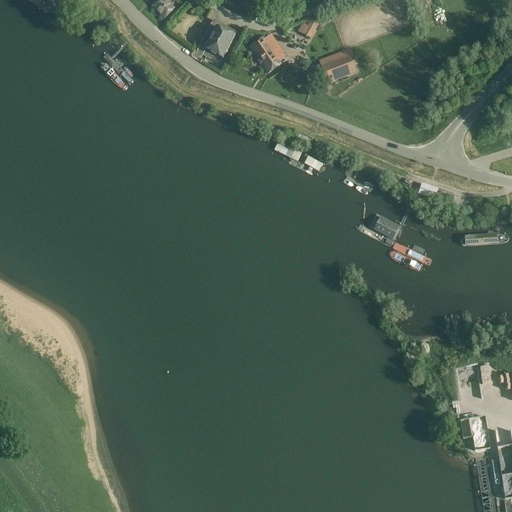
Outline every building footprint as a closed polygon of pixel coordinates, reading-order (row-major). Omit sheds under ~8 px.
[(158,0),(152,6),(164,19),(174,9),(168,3),(170,0),(158,0)] [(415,0),(420,13),(430,9),(427,0),(415,0)] [(427,30),(437,25),(429,10),(419,15),(427,30)] [(197,51),(225,66),(241,35),(213,20),(197,51)] [(309,20),(304,30),(312,34),(317,24),(309,20)] [(267,40),(265,37),(249,48),(267,73),(282,63),(280,60),(286,57),(271,37),(267,40)] [(347,50),(318,61),(328,86),(356,75),(347,50)] [(325,162),(278,140),(272,153),(319,175),(325,162)] [(419,236),(367,211),(357,232),(410,256),(419,236)] [(506,234),(460,236),(460,247),(507,245),(506,234)] [(460,402),(483,398),(477,364),(453,368),(460,402)]
